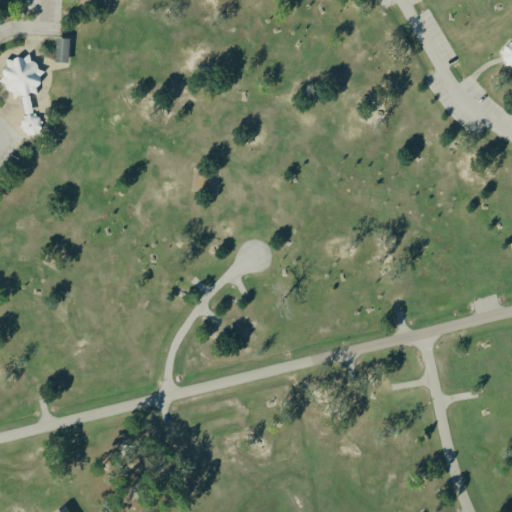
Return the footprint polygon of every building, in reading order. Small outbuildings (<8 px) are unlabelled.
[(53,35),(52,59),(59,59),(66,60),(68,35),(53,35)] [(499,51),(510,38),(511,38),(511,68),(506,67),(501,57),(499,51)] [(9,100),(0,87),(0,55),(27,52),(41,66),(43,69),(38,94),(27,96),(23,97),(19,98),(9,100)] [(19,98),(23,113),(30,112),(27,96),(19,98)] [(15,126),(18,114),(23,113),(27,113),(30,112),(33,112),(42,119),(35,134),(23,134),(15,126)]
